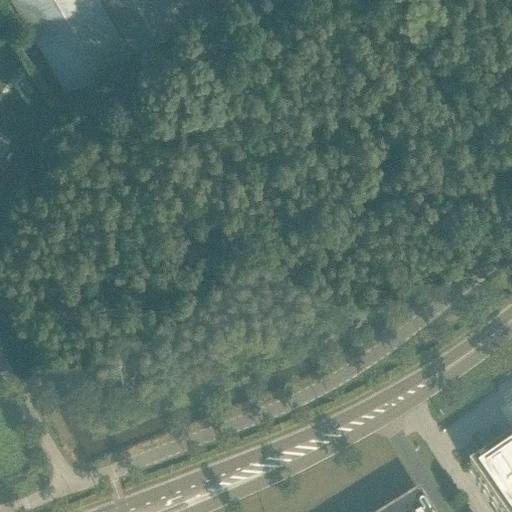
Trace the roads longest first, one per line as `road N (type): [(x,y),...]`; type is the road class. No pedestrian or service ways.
road 1 (unclassified): [(70,486),(287,406),(402,340),(511,251)]
road 2 (tertiary): [(260,468),(366,421),(511,326)]
road 3 (tertiary): [(260,468),(210,476),(110,511)]
road 4 (unclassified): [(70,486),(0,355)]
